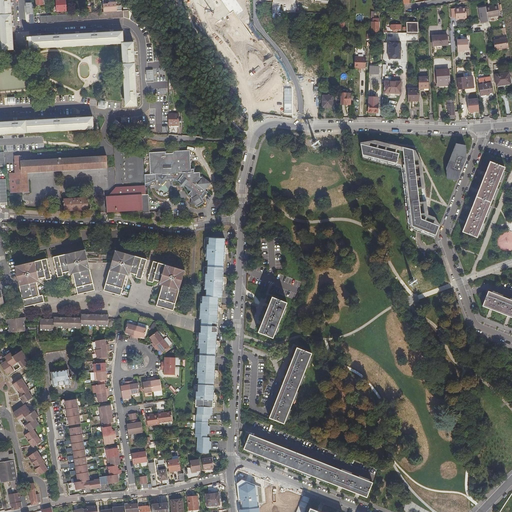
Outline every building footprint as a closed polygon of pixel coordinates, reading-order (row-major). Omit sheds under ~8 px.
[(0,0),(0,8),(2,49),(14,48),(13,44),(13,39),(12,23),(11,5),(11,0),(0,0)] [(216,16),(219,21),(233,11),(225,0),(205,0),(206,1),(216,16)] [(110,2),(105,3),(105,10),(118,9),(118,1),(110,1),(110,2)] [(465,7),(454,8),(455,19),(466,18),(465,7)] [(498,8),(490,9),(490,11),(486,12),(487,20),(499,18),(498,8)] [(71,13),(54,14),(42,15),(38,15),(38,22),(48,22),(48,23),(55,22),(55,21),(78,20),(85,20),(85,19),(108,18),(108,19),(115,18),(115,17),(120,17),(124,16),(124,11),(124,10),(122,10),(105,11),(88,12),(71,13)] [(405,23),(405,34),(417,33),(417,23),(405,23)] [(123,56),(127,56),(135,56),(135,52),(134,41),(124,42),(124,31),(115,31),(95,32),(77,33),(56,34),(39,35),(29,36),(30,43),(30,47),(107,43),(123,42),(123,56)] [(432,36),(432,46),(441,45),(447,45),(446,35),(432,36)] [(508,47),(506,37),(493,39),(494,49),(508,47)] [(466,39),(456,40),(457,53),(461,53),(461,51),(467,50),(466,39)] [(385,42),(384,59),(400,60),(401,43),(385,42)] [(158,55),(153,56),(153,44),(147,44),(148,62),(158,61),(158,55)] [(123,56),(126,105),(137,105),(137,98),(136,76),(135,56),(127,56),(123,56)] [(365,58),(354,58),(354,65),(354,69),(365,70),(365,58)] [(163,66),(154,67),(155,75),(164,74),(163,66)] [(449,85),(448,69),(446,69),(436,70),(437,83),(441,83),(443,83),(443,85),(449,85)] [(495,75),(497,86),(510,84),(508,73),(495,75)] [(428,88),(428,77),(418,76),(418,84),(418,88),(428,88)] [(457,78),(458,89),(473,88),(471,76),(457,78)] [(492,92),(490,77),(478,79),(478,82),(480,96),(489,94),(488,92),(492,92)] [(400,82),(385,82),(384,93),(400,93),(400,82)] [(414,106),(419,106),(418,89),(407,89),(407,101),(414,101),(414,106)] [(350,93),(341,93),(341,104),(350,104),(350,93)] [(321,107),(330,107),(331,107),(331,104),(332,96),(322,95),(321,107)] [(367,97),(367,112),(377,112),(377,104),(377,103),(377,98),(367,97)] [(477,99),(465,99),(465,113),(477,113),(477,99)] [(179,114),(169,114),(169,125),(179,126),(179,114)] [(0,133),(94,127),(93,116),(79,117),(57,118),(35,120),(14,121),(0,121),(0,133)] [(360,144),(363,158),(404,168),(410,228),(434,239),(439,229),(427,224),(421,165),(416,152),(375,142),(360,144)] [(445,168),(446,178),(456,181),(466,157),(465,145),(455,144),(445,168)] [(165,151),(152,151),(148,151),(149,173),(144,173),(145,185),(150,185),(150,183),(155,179),(155,180),(158,180),(162,184),(167,180),(166,179),(174,179),(174,181),(177,181),(178,181),(179,181),(187,188),(189,190),(190,191),(192,191),(189,194),(191,196),(191,197),(191,199),(191,203),(194,204),(196,207),(204,202),(203,199),(206,194),(205,193),(206,191),(206,190),(211,183),(203,177),(200,177),(200,172),(194,172),(194,169),(190,169),(189,150),(172,150),(172,153),(165,153),(165,151)] [(10,192),(27,191),(26,172),(107,167),(106,156),(70,158),(20,161),(20,155),(14,156),(15,173),(9,173),(10,192)] [(464,224),(461,232),(475,238),(504,168),(489,162),(484,174),(477,192),(470,208),(464,224)] [(107,196),(106,196),(107,211),(142,209),(141,194),(145,193),(145,185),(118,186),(112,193),(113,196),(107,196)] [(115,187),(107,196),(113,196),(112,193),(118,186),(115,187)] [(141,194),(142,209),(142,212),(149,211),(148,194),(148,193),(145,193),(141,194)] [(88,208),(87,197),(63,199),(64,210),(88,208)] [(207,246),(206,256),(206,261),(208,261),(207,275),(206,275),(205,290),(207,290),(206,297),(203,297),(202,305),(200,305),(200,308),(200,320),(201,320),(201,327),(201,333),(201,334),(199,334),(198,349),(200,349),(200,363),(198,364),(197,378),(199,378),(198,393),(197,393),(196,408),(198,408),(197,415),(211,416),(213,416),(216,350),(218,346),(216,344),(217,335),(216,335),(217,328),(217,320),(218,310),(219,309),(218,306),(219,298),(222,298),(223,286),(224,285),(223,281),(224,256),(225,254),(224,251),(225,239),(209,238),(208,246),(207,246)] [(85,250),(53,257),(56,270),(55,271),(57,272),(56,274),(57,275),(58,277),(63,276),(63,273),(68,271),(71,272),(73,273),(78,295),(95,291),(86,252),(85,250)] [(148,260),(116,251),(112,264),(110,271),(104,292),(112,294),(112,296),(115,296),(115,295),(121,297),(127,276),(129,275),(131,274),(137,275),(136,278),(142,280),(142,278),(144,277),(143,275),(145,274),(144,273),(148,260)] [(50,271),(47,258),(15,266),(24,307),(33,305),(34,307),(36,306),(36,304),(43,302),(42,296),(40,296),(37,282),(38,280),(39,278),(45,277),(46,280),(52,278),(51,277),(51,276),(52,275),(52,274),(51,274),(51,273),(51,272),(50,271)] [(186,271),(162,264),(154,262),(150,275),(149,275),(150,277),(148,278),(149,280),(148,282),(154,283),(154,280),(160,282),(162,284),(162,285),(163,286),(157,307),(162,308),(162,310),(165,311),(165,309),(174,311),(186,271)] [(479,305),(481,306),(489,309),(508,317),(511,318),(511,301),(485,290),(479,305)] [(287,303),(272,297),(267,310),(262,322),(259,332),(273,338),(287,303)] [(108,327),(108,319),(109,315),(105,315),(101,314),(99,314),(95,314),(91,314),(88,314),(85,314),(81,314),(81,317),(81,318),(79,318),(80,328),(81,328),(81,326),(88,326),(94,326),(101,326),(108,327)] [(54,317),(54,318),(54,319),(50,319),(47,319),(44,319),(41,319),(40,331),(47,331),(53,331),(53,328),(60,328),(67,328),(74,328),(80,328),(79,318),(76,318),(74,318),(71,317),(67,317),(64,317),(60,317),(57,317),(54,317)] [(27,320),(27,318),(17,319),(7,320),(7,322),(8,322),(9,324),(9,327),(9,329),(10,332),(8,332),(8,334),(18,333),(18,332),(20,332),(20,333),(27,332),(28,332),(28,331),(28,330),(26,330),(26,327),(26,325),(25,322),(25,320),(27,320)] [(125,333),(131,334),(130,337),(134,338),(137,339),(138,336),(144,338),(147,329),(137,326),(127,324),(125,333)] [(149,338),(153,343),(151,344),(154,347),(156,350),(158,349),(162,353),(169,348),(163,340),(157,332),(149,338)] [(95,341),(97,350),(95,350),(97,359),(107,357),(107,352),(110,352),(109,348),(108,344),(106,345),(105,340),(95,341)] [(272,409),(269,417),(283,423),(312,353),(298,347),(291,363),(284,382),(283,383),(272,409)] [(0,363),(7,374),(10,372),(12,374),(17,371),(15,369),(14,368),(13,369),(11,366),(18,361),(20,364),(19,365),(20,366),(21,368),(29,362),(20,349),(12,355),(10,351),(3,356),(5,359),(0,363)] [(161,370),(164,370),(164,374),(175,375),(175,366),(175,358),(165,357),(164,362),(161,362),(161,366),(161,370)] [(98,403),(107,402),(106,397),(109,396),(109,393),(108,389),(105,389),(104,382),(104,381),(107,380),(106,372),(106,363),(93,364),(94,373),(95,382),(97,381),(97,383),(98,385),(95,386),(96,394),(98,403)] [(51,372),(53,386),(70,384),(68,369),(64,370),(64,366),(53,368),(54,371),(51,372)] [(143,383),(145,394),(153,392),(162,391),(160,380),(155,381),(155,377),(151,378),(147,379),(148,382),(143,383)] [(22,378),(14,383),(16,386),(15,387),(17,390),(18,389),(20,392),(19,393),(21,396),(23,399),(21,400),(24,403),(32,396),(28,390),(30,389),(22,378)] [(121,387),(122,396),(131,395),(139,393),(138,383),(133,384),(132,381),(129,382),(125,383),(125,386),(121,387)] [(102,488),(101,485),(100,481),(100,479),(95,480),(90,479),(89,475),(88,475),(87,472),(89,472),(88,468),(87,468),(86,464),(87,464),(87,461),(85,461),(85,457),(86,457),(86,453),(84,454),(84,450),(85,450),(84,446),(83,446),(82,442),(84,442),(83,438),(82,438),(81,434),(82,434),(82,429),(80,430),(79,423),(81,423),(80,418),(77,399),(62,401),(63,405),(64,405),(65,409),(63,409),(64,413),(65,413),(66,417),(64,417),(65,420),(65,421),(66,421),(67,425),(71,424),(71,427),(70,428),(72,440),(65,440),(66,444),(72,443),(73,447),(66,448),(67,451),(73,451),(74,454),(68,455),(68,459),(75,458),(75,462),(74,462),(69,463),(69,466),(75,465),(76,465),(77,469),(76,469),(70,470),(71,474),(77,473),(78,477),(77,477),(71,478),(72,481),(75,481),(76,488),(78,488),(90,488),(91,489),(102,488)] [(26,429),(28,431),(25,433),(28,436),(27,437),(31,443),(32,442),(34,446),(41,441),(33,428),(39,424),(35,418),(39,416),(35,410),(31,412),(26,404),(13,412),(19,420),(20,419),(22,419),(21,417),(24,415),(29,422),(26,424),(25,423),(23,424),(22,425),(25,430),(26,429)] [(104,445),(114,444),(113,439),(115,439),(115,435),(114,431),(112,432),(111,425),(110,424),(113,423),(112,415),(110,406),(98,408),(99,416),(101,425),(104,425),(104,426),(104,428),(101,428),(103,437),(104,445)] [(158,415),(159,423),(173,421),(171,412),(158,415)] [(138,421),(136,414),(133,414),(128,415),(130,422),(134,422),(138,421)] [(148,427),(159,425),(159,424),(159,423),(158,415),(146,417),(148,427)] [(211,416),(197,415),(196,423),(209,423),(209,419),(211,419),(211,416)] [(128,435),(136,434),(143,433),(141,423),(138,423),(134,424),(130,424),(127,425),(128,435)] [(208,427),(209,423),(196,423),(196,430),(210,431),(210,427),(208,427)] [(196,430),(195,438),(197,438),(207,439),(208,434),(210,434),(210,431),(196,430)] [(366,499),(372,484),(249,435),(243,449),(252,453),(269,460),(287,467),(314,478),(320,480),(330,484),(340,489),(358,496),(366,499)] [(212,443),(209,443),(210,439),(207,439),(197,438),(197,445),(197,446),(212,446),(212,443)] [(197,453),(198,454),(209,454),(209,450),(211,449),(212,446),(197,446),(197,453)] [(13,447),(0,450),(0,469),(6,468),(5,458),(15,456),(13,447)] [(107,467),(109,476),(117,475),(121,474),(121,471),(118,471),(117,466),(120,466),(118,457),(117,449),(105,451),(106,459),(107,467)] [(34,465),(36,468),(35,469),(37,472),(39,471),(40,474),(48,469),(44,463),(45,462),(37,450),(30,455),(31,458),(30,458),(31,460),(32,462),(34,461),(36,464),(34,465)] [(133,465),(141,464),(148,463),(146,452),(139,453),(132,454),(133,465)] [(21,497),(18,477),(15,456),(5,458),(6,468),(13,510),(23,508),(21,497)] [(171,457),(172,461),(168,461),(170,472),(180,470),(177,456),(171,457)] [(215,467),(213,458),(203,460),(205,470),(209,469),(209,468),(215,467)] [(192,472),(201,471),(199,461),(190,462),(192,472)] [(167,486),(169,485),(166,464),(157,465),(159,475),(158,475),(159,478),(160,481),(162,481),(163,484),(167,483),(167,486)] [(104,476),(100,477),(100,479),(100,481),(101,485),(108,484),(108,485),(118,483),(117,475),(109,476),(104,476)] [(139,478),(140,485),(144,485),(148,484),(146,477),(143,477),(139,478)] [(263,503),(261,487),(242,479),(237,483),(239,505),(239,511),(259,511),(259,503),(263,503)] [(32,505),(38,504),(38,502),(36,495),(35,483),(29,485),(32,505)] [(220,505),(220,493),(207,494),(208,505),(220,505)] [(199,510),(198,496),(188,497),(189,510),(199,510)] [(171,499),(172,511),(183,511),(182,498),(171,499)] [(151,511),(168,511),(168,501),(151,503),(151,511)]
